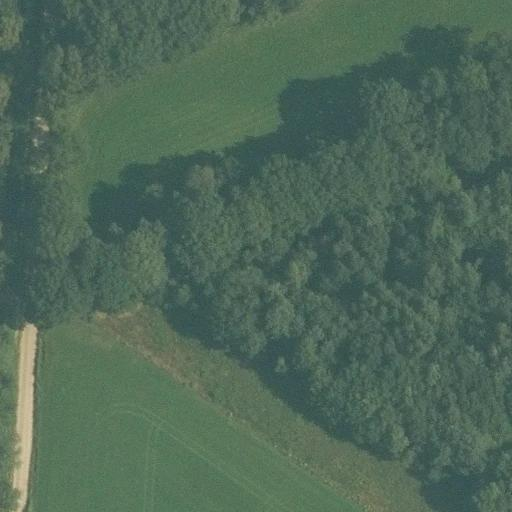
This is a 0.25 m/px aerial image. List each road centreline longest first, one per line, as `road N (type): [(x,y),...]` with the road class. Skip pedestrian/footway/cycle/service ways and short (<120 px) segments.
road 1 (track): [(33,292),(55,0)]
road 2 (track): [(250,212),(511,116)]
road 3 (track): [(16,511),(33,292)]
road 4 (track): [(50,286),(250,212)]
